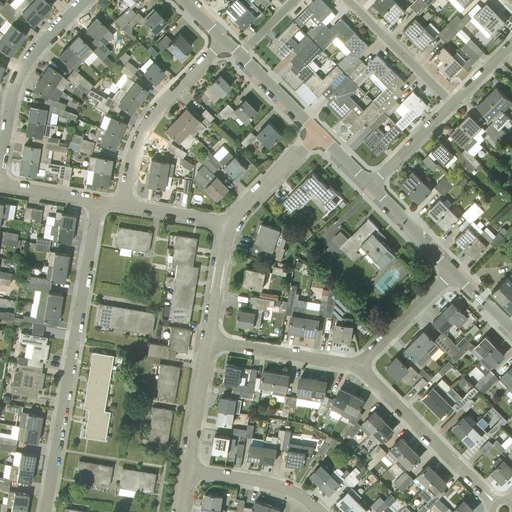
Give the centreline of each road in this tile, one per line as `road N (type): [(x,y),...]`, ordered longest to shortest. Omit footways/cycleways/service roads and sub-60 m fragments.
road 1 (residential): [(45,511),(97,201)]
road 2 (residential): [(125,206),(146,122),(223,39)]
road 3 (residential): [(0,171),(20,72),(85,0)]
road 4 (residential): [(495,503),(358,367)]
road 5 (residential): [(358,367),(208,339)]
road 6 (residential): [(451,104),(347,0)]
road 7 (residential): [(321,511),(284,487),(187,468)]
road 8 (residential): [(358,367),(452,271)]
road 9 (residential): [(187,468),(208,339)]
road 10 (residential): [(230,224),(317,133)]
